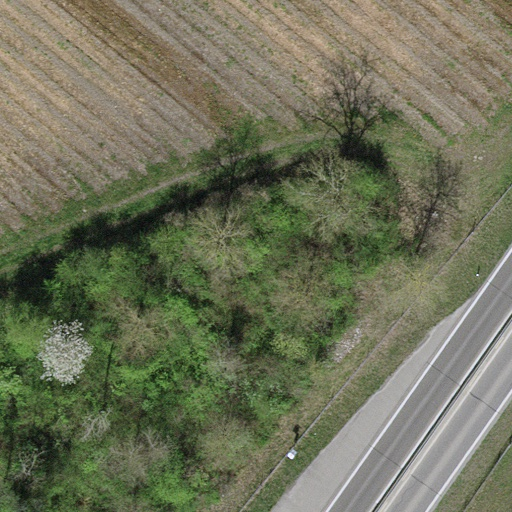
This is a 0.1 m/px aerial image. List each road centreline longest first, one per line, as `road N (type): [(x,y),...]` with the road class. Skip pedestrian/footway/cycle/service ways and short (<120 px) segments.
road 1 (track): [(0,286),(342,156),(445,173),(492,164),(511,147)]
road 2 (trunk): [(511,277),(347,511)]
road 3 (trunk): [(401,511),(511,355)]
